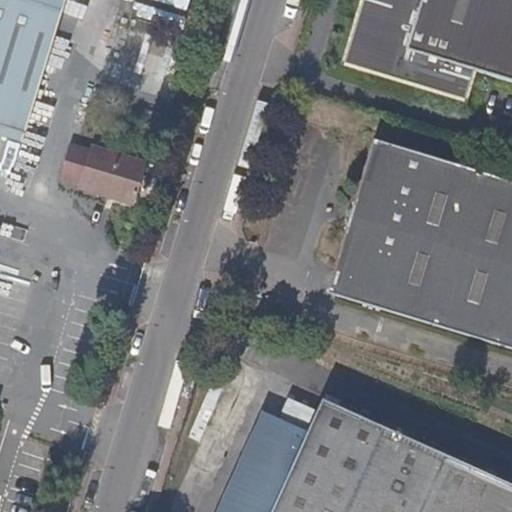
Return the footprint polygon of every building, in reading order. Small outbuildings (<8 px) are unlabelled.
[(64,0),(0,0),(0,125),(24,133),(64,0)] [(511,0),(363,0),(344,63),(465,101),(474,72),(511,83),(511,0)] [(344,232),(351,234),(333,295),(511,348),(511,182),(379,143),(361,202),(354,200),(351,208),(346,225),(344,232)] [(88,150),(69,144),(59,178),(79,184),(77,188),(134,205),(146,163),(90,145),(88,150)] [(511,511),(511,485),(323,400),(308,431),(271,511),(511,511)] [(271,511),(308,431),(262,410),(215,511),(271,511)]
